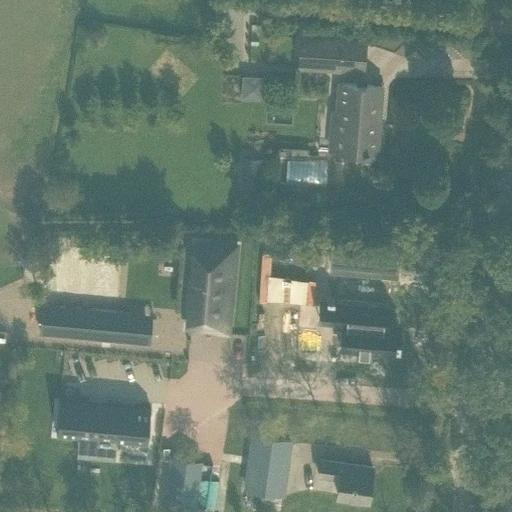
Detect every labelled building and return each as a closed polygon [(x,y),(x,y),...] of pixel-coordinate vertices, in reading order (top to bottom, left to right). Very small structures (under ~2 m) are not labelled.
[(299,66),(321,68),(363,72),(366,40),(301,35),(299,66)] [(376,153),(381,86),(339,83),(337,111),(332,111),(329,149),(346,151),(346,157),(365,158),(365,152),(376,153)] [(242,190),(262,191),(264,158),(244,157),(242,190)] [(324,183),(325,159),(285,158),(285,183),(324,183)] [(330,243),(328,267),(393,273),(395,249),(397,249),(397,247),(329,241),(328,243),(330,243)] [(188,323),(188,327),(207,329),(206,331),(228,333),(236,245),(215,243),(215,245),(196,243),(194,263),(188,323)] [(127,253),(73,255),(74,303),(128,302),(127,253)] [(128,294),(143,294),(144,272),(129,272),(128,294)] [(336,301),(334,321),(340,321),(337,348),(393,354),(396,323),(384,321),(385,306),(336,301)] [(42,303),(40,332),(126,340),(129,311),(42,303)] [(59,399),(56,433),(78,435),(116,439),(147,442),(150,408),(75,401),(76,387),(65,386),(63,399),(59,399)] [(243,491),(278,496),(286,443),(251,438),(243,491)] [(172,458),(164,511),(204,511),(205,507),(192,505),(198,462),(172,458)] [(339,498),(350,499),(369,501),(372,468),(353,466),(320,463),(319,478),(341,480),(339,498)]
